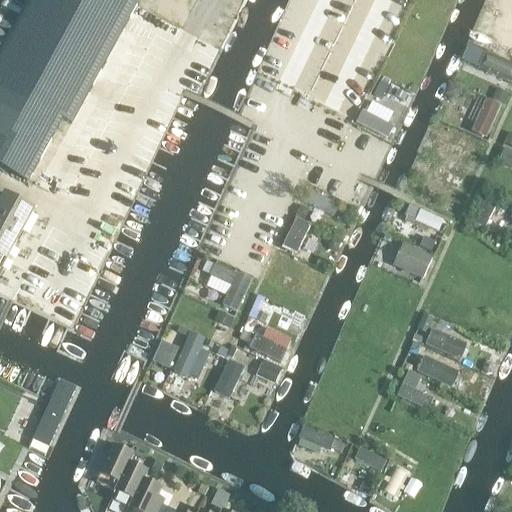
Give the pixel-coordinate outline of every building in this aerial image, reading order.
[(0,167),(28,183),(63,119),(72,124),(140,0),(33,0),(0,61),(0,167)] [(310,193),(303,206),(333,221),(340,209),(310,193)] [(0,273),(0,274),(34,211),(4,195),(3,198),(0,196),(0,273)] [(283,253),(296,260),(310,231),(297,225),(283,253)] [(222,308),(237,316),(252,286),(237,278),(222,308)] [(434,333),(428,348),(461,362),(467,347),(434,333)] [(172,376),(186,383),(205,344),(191,337),(172,376)] [(289,355),(256,340),(250,353),(283,368),(289,355)] [(425,359),(419,376),(453,390),(460,374),(425,359)] [(215,397),(229,404),(244,373),(231,366),(215,397)] [(31,448),(48,456),(77,392),(61,384),(31,448)] [(403,387),(398,400),(428,412),(433,399),(403,387)] [(303,440),(343,457),(346,448),(307,431),(303,440)] [(130,465),(130,466),(134,457),(115,448),(97,485),(116,494),(130,465)] [(360,451),(355,462),(380,473),(385,461),(360,451)] [(144,482),(148,474),(130,466),(130,465),(116,494),(112,502),(130,510),(130,511),(144,482)] [(130,511),(130,510),(128,511),(152,511),(162,491),(144,482),(130,511)]
